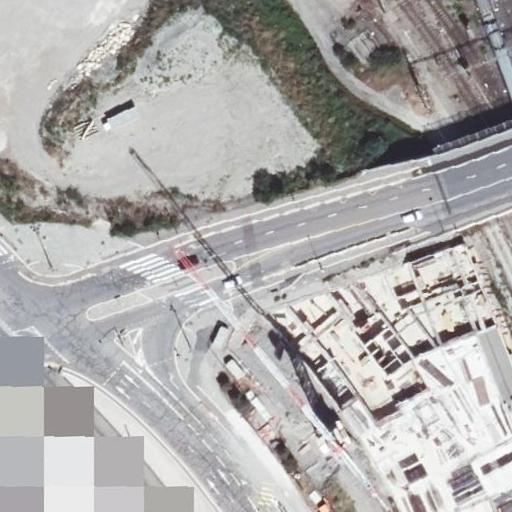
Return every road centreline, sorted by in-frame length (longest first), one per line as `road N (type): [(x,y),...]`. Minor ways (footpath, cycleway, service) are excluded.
road 1 (secondary): [(443,191),(363,204),(184,256),(39,309)]
road 2 (track): [(301,0),(336,64),(444,133),(511,272)]
road 3 (secondary): [(148,315),(370,233),(443,191)]
road 4 (tertiary): [(219,456),(67,339)]
road 5 (tertiary): [(219,456),(162,369),(148,315)]
